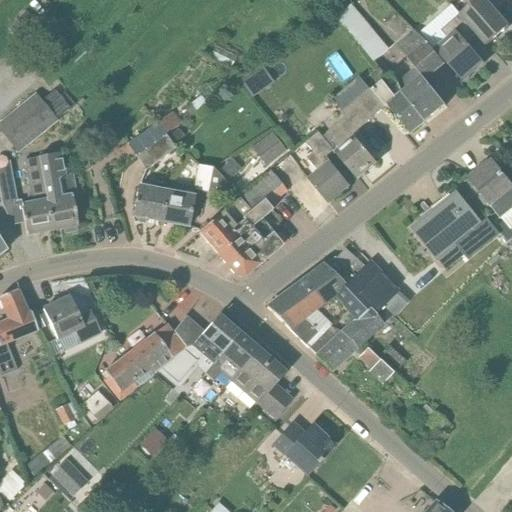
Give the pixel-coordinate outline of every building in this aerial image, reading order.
[(487,46),(495,39),(508,28),(492,9),(501,0),(469,0),(473,4),(460,15),(478,36),(487,46)] [(335,18),(374,63),(389,49),(351,5),(335,18)] [(463,83),(468,77),(484,64),(467,45),(478,36),(460,15),(441,32),(449,40),(435,52),(463,83)] [(394,44),(414,68),(425,80),(445,65),(429,46),(412,28),(394,44)] [(398,82),(400,85),(405,90),(404,90),(400,94),(424,123),(428,120),(446,106),(425,80),(414,68),(398,82)] [(384,83),(372,92),(384,108),(386,110),(389,108),(410,134),(424,123),(400,94),(404,90),(405,90),(400,85),(391,92),(384,83)] [(346,117),(326,134),(338,148),(333,152),(357,180),(377,164),(352,135),(381,111),(384,108),(372,92),(370,90),(366,93),(342,113),(346,117)] [(0,122),(0,133),(17,155),(58,123),(34,95),(0,122)] [(81,146),(94,134),(84,123),(72,136),(81,146)] [(156,124),(126,145),(135,157),(165,136),(156,124)] [(165,136),(135,157),(145,172),(175,150),(172,146),(184,138),(177,129),(166,137),(165,136)] [(274,133),(254,148),(269,167),(289,152),(274,133)] [(309,184),(328,204),(349,186),(325,159),(333,152),(318,135),(307,144),(315,153),(307,159),(320,174),(309,184)] [(61,154),(38,158),(51,231),(63,229),(65,235),(76,233),(75,227),(77,227),(71,199),(77,198),(72,175),(65,176),(61,154)] [(31,206),(20,208),(26,236),(51,231),(38,158),(24,161),(31,206)] [(198,166),(193,190),(207,193),(217,195),(228,185),(226,184),(240,170),(230,161),(217,174),(212,169),(198,166)] [(511,187),(493,163),(471,180),(491,206),(501,220),(511,211),(511,187)] [(198,234),(216,255),(234,241),(228,234),(232,230),(230,227),(238,220),(239,222),(281,185),(270,172),(213,221),(202,231),(198,234)] [(271,211),(269,208),(287,192),(281,185),(239,222),(238,220),(230,227),(232,230),(228,234),(234,241),(216,255),(235,277),(245,278),(281,247),(272,236),(274,234),(262,219),(271,211)] [(138,189),(132,218),(160,223),(165,195),(138,189)] [(427,220),(414,231),(427,247),(438,260),(442,256),(451,268),(466,256),(457,244),(481,225),(456,194),(433,214),(434,215),(427,220)] [(165,195),(160,223),(188,228),(193,200),(169,196),(165,195)] [(302,283),(324,306),(335,298),(351,281),(355,277),(334,258),(302,283)] [(351,281),(335,298),(353,321),(363,311),(379,326),(381,327),(391,318),(382,308),(387,304),(398,293),(399,292),(370,262),(364,268),(355,277),(351,281)] [(267,309),(315,357),(340,333),(329,328),(320,337),(304,320),(324,306),(302,283),(267,309)] [(174,301),(189,313),(201,296),(187,285),(174,301)] [(0,325),(0,372),(2,377),(17,371),(5,343),(38,328),(30,312),(25,314),(16,291),(0,298),(0,300),(9,322),(0,325)] [(101,336),(90,314),(79,319),(69,299),(42,311),(57,341),(73,333),(79,346),(101,336)] [(379,326),(363,311),(353,321),(340,333),(355,349),(379,326)] [(183,351),(158,373),(178,390),(196,368),(203,374),(239,336),(217,317),(202,335),(183,319),(174,331),(172,334),(183,351)] [(166,326),(135,349),(155,375),(158,373),(183,351),(172,334),(166,326)] [(355,349),(340,333),(315,357),(330,372),(355,349)] [(258,352),(239,336),(203,374),(213,383),(220,375),(230,383),(233,380),(258,352)] [(398,372),(405,364),(388,348),(381,355),(398,372)] [(119,402),(155,375),(135,349),(104,373),(108,377),(102,382),(119,402)] [(367,350),(359,358),(372,369),(367,374),(381,386),(386,381),(392,374),(367,350)] [(233,380),(230,383),(273,420),(274,419),(291,402),(274,387),(285,375),(258,352),(233,380)] [(101,417),(115,404),(100,388),(85,401),(101,417)] [(72,403),(55,412),(63,428),(65,426),(68,431),(76,428),(73,422),(80,419),(72,403)] [(446,424),(435,414),(426,426),(437,435),(446,424)] [(291,424),(270,446),(283,458),(280,461),(291,472),(294,469),(304,479),(334,448),(311,426),(303,435),(291,424)] [(61,437),(46,450),(54,460),(70,447),(61,437)] [(33,477),(48,463),(41,454),(25,468),(33,477)] [(72,468),(58,481),(74,497),(87,484),(72,468)] [(447,511),(433,501),(431,506),(433,507),(428,511),(447,511)]
